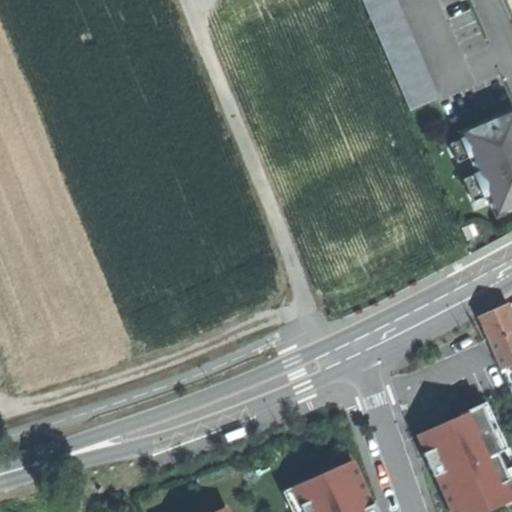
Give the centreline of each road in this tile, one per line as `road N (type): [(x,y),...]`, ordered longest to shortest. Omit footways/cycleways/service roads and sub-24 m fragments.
road 1 (track): [(324,352),(184,0)]
road 2 (tertiary): [(60,456),(164,438),(263,405),(323,376),(356,349)]
road 3 (tertiary): [(356,349),(292,360),(60,456)]
road 4 (tertiary): [(511,271),(356,349)]
road 5 (residential): [(414,511),(356,349)]
